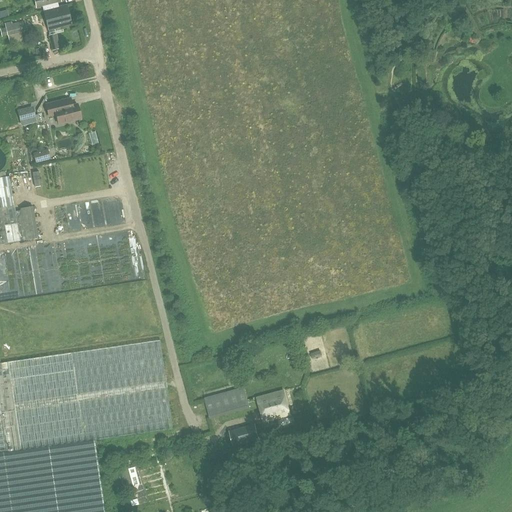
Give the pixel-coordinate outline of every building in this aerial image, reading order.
[(42,5),(43,10),(58,7),(57,2),(59,1),(58,0),(34,0),(36,7),(42,5)] [(58,7),(43,10),(48,30),(71,24),(66,4),(58,7)] [(495,6),(495,15),(510,15),(509,5),(495,6)] [(8,16),(7,10),(0,11),(0,18),(0,19),(8,16)] [(5,28),(6,35),(26,31),(24,21),(11,24),(11,22),(4,24),(5,28)] [(59,49),(55,33),(48,35),(52,50),(59,49)] [(64,99),(45,104),(48,116),(55,114),(58,124),(80,118),(77,104),(66,107),(64,99)] [(21,126),(35,123),(31,107),(17,111),(21,126)] [(49,150),(35,154),(37,163),(51,160),(49,150)] [(32,173),(35,187),(40,186),(38,172),(32,173)] [(6,176),(0,176),(0,244),(25,240),(38,238),(32,206),(20,208),(20,210),(14,211),(8,175),(6,176)] [(162,341),(0,362),(0,511),(104,511),(94,440),(173,429),(166,370),(162,341)] [(220,395),(225,413),(248,406),(243,389),(220,395)] [(257,398),(263,422),(290,414),(283,390),(257,398)] [(259,438),(255,424),(229,431),(233,445),(259,438)] [(120,466),(132,509),(176,498),(164,454),(120,466)] [(194,488),(197,497),(207,493),(204,484),(194,488)]
